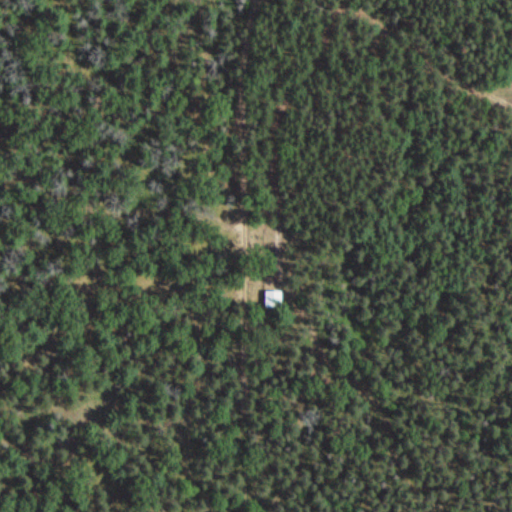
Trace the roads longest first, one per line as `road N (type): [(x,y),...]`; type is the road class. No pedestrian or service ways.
road 1 (track): [(228,511),(248,0)]
road 2 (track): [(511,111),(338,0)]
